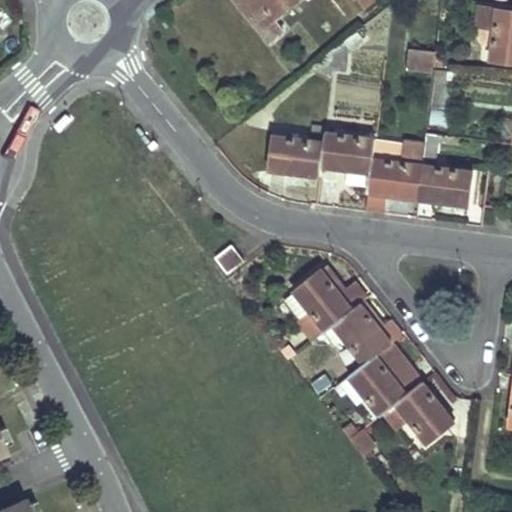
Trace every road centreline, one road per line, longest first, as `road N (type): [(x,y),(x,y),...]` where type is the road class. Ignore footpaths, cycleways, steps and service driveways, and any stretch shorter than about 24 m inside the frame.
road 1 (residential): [(111,51),(250,209),(295,225),(511,253)]
road 2 (residential): [(0,278),(120,511)]
road 3 (secondary): [(8,150),(44,100),(90,59)]
